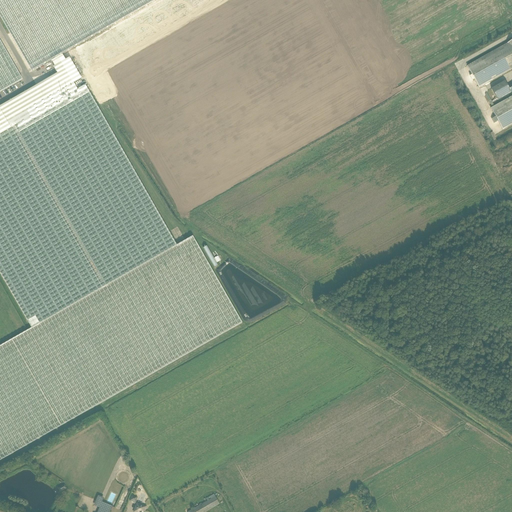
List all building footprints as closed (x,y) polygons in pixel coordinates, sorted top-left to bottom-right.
[(0,0),(0,16),(32,72),(51,61),(61,55),(157,0),(0,0)] [(108,41),(85,54),(92,66),(94,71),(101,67),(218,0),(179,0),(115,37),(112,32),(105,36),(108,41)] [(511,0),(218,0),(94,71),(181,217),(511,30),(511,0)] [(511,40),(467,66),(472,75),(470,76),(472,80),(474,79),(479,88),(511,69),(511,96),(490,108),(496,117),(493,119),(496,123),(498,121),(503,131),(511,125),(511,40)] [(0,92),(22,80),(0,41),(0,92)] [(0,272),(27,321),(32,328),(177,246),(173,239),(85,85),(77,90),(74,83),(81,79),(69,58),(64,60),(61,55),(51,61),(55,66),(53,67),(57,74),(0,106),(0,272)] [(32,328),(0,346),(0,460),(242,323),(193,236),(177,246),(32,328)] [(219,256),(215,258),(209,246),(205,248),(215,268),(219,266),(217,262),(221,260),(219,256)] [(100,455),(85,494),(100,500),(102,496),(101,495),(114,460),(100,455)] [(187,511),(205,511),(219,505),(214,495),(205,500),(206,502),(187,511)] [(144,511),(147,506),(137,502),(132,511),(144,511)]
